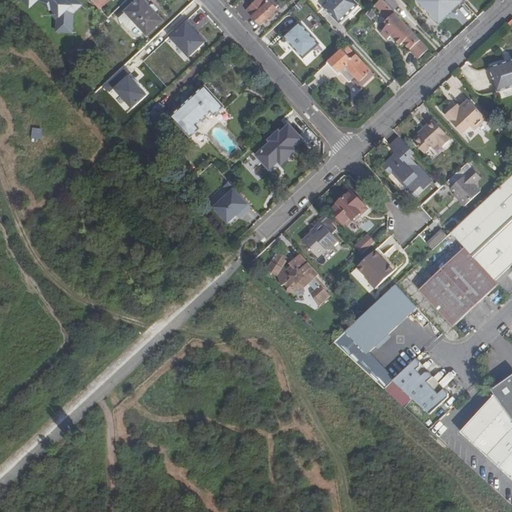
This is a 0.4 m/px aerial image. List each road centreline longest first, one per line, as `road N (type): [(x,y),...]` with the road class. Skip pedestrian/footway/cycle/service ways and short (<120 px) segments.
road 1 (unclassified): [(0,478),(235,257)]
road 2 (track): [(159,328),(84,303),(28,243),(0,180)]
road 3 (residential): [(349,153),(511,6)]
road 4 (residential): [(208,0),(349,153)]
road 5 (residential): [(235,257),(345,156)]
